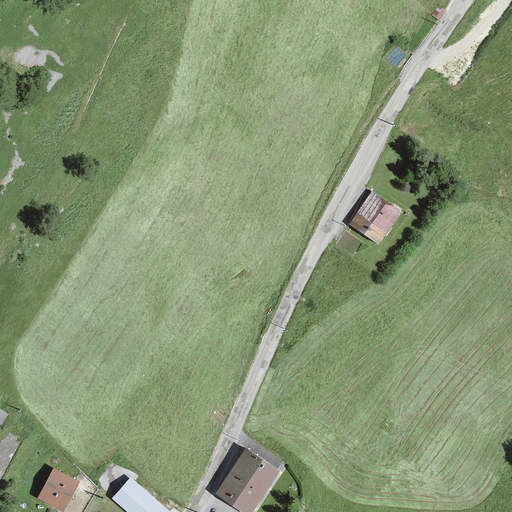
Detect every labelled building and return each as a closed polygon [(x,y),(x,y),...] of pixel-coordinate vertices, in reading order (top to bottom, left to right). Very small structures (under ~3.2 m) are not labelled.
[(438,20),(445,10),(439,5),(431,15),(438,20)] [(379,244),(401,211),(373,191),(372,192),(373,193),(352,224),(351,223),(350,224),(379,244)] [(250,511),(278,469),(248,450),(219,495),(245,511),(250,511)] [(81,482),(58,471),(46,496),(69,508),(81,482)] [(116,497),(130,511),(131,511),(166,511),(146,492),(134,480),(116,497)]
